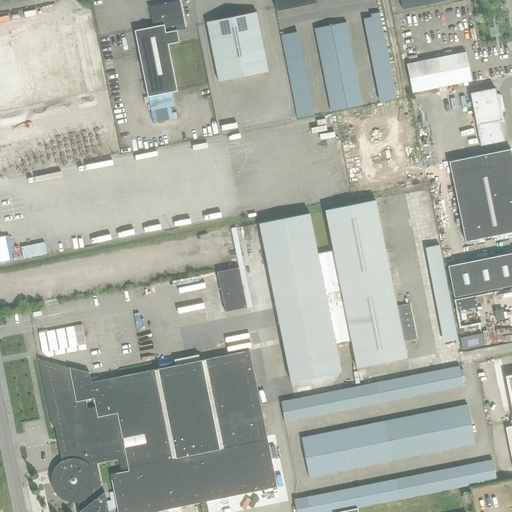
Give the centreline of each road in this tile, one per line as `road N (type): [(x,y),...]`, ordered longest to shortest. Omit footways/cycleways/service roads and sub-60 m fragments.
road 1 (unknown): [(0,282),(218,237)]
road 2 (unknown): [(101,312),(117,372),(140,372),(149,366),(133,305)]
